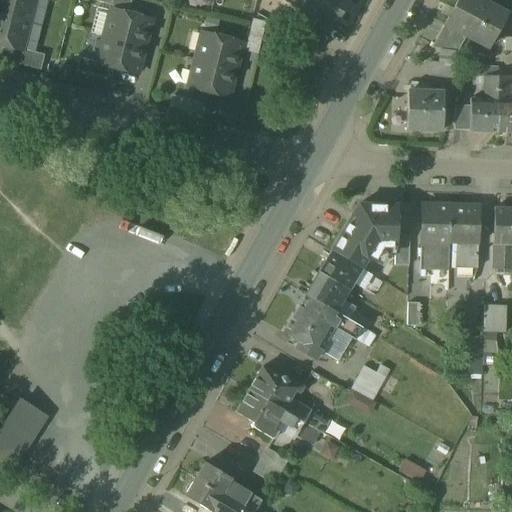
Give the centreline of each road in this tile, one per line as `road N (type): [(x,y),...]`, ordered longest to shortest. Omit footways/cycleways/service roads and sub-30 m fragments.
road 1 (residential): [(112,511),(311,170)]
road 2 (residential): [(0,81),(311,170)]
road 3 (residential): [(511,172),(311,170)]
road 4 (residential): [(311,170),(403,0)]
